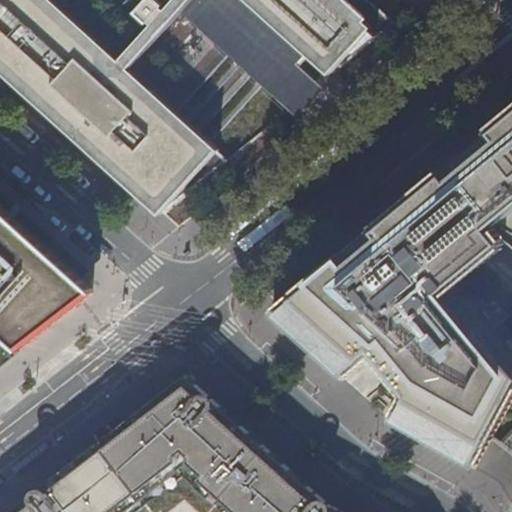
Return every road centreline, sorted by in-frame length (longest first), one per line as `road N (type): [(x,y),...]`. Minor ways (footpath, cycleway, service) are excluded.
road 1 (secondary): [(511,29),(183,301)]
road 2 (residential): [(183,301),(356,461),(449,511)]
road 3 (residential): [(0,138),(183,301)]
road 4 (secondary): [(183,301),(0,442)]
